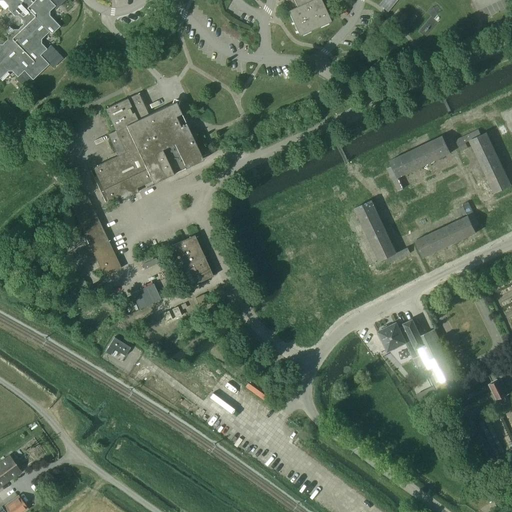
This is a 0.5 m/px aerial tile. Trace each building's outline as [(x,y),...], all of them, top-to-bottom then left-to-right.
[(0,0),(0,78),(8,71),(12,71),(17,77),(15,79),(25,89),(34,81),(33,80),(49,64),(52,68),(63,59),(51,45),(47,49),(41,43),(41,39),(49,32),(51,34),(60,26),(49,15),(49,11),(55,6),(57,8),(65,0),(0,0)] [(284,0),(285,0),(285,1),(286,1),(286,2),(287,3),(288,3),(289,3),(288,10),(288,11),(288,12),(299,36),(331,21),(321,0),(284,0)] [(118,156),(93,168),(108,201),(119,196),(121,200),(138,192),(136,188),(152,181),(153,184),(174,174),(173,171),(184,166),(185,169),(203,160),(201,157),(183,117),(178,106),(177,105),(176,102),(172,104),(149,115),(138,93),(127,99),(105,109),(107,113),(115,131),(108,134),(118,156)] [(469,141),(474,151),(491,143),(486,133),(481,135),(478,130),(455,141),(458,146),(469,141)] [(442,136),(432,141),(440,158),(450,153),(442,136)] [(432,141),(421,146),(429,163),(440,158),(432,141)] [(474,151),(479,162),(496,154),(491,143),(474,151)] [(421,146),(411,151),(419,168),(429,163),(421,146)] [(411,151),(400,156),(408,173),(419,168),(411,151)] [(479,162),(484,172),(501,164),(496,154),(479,162)] [(408,173),(400,156),(390,161),(392,166),(387,169),(398,192),(403,189),(398,178),(408,173)] [(484,172),(489,183),(506,175),(501,164),(484,172)] [(506,175),(489,183),(494,193),(511,185),(506,175)] [(87,197),(70,205),(104,276),(121,268),(87,197)] [(354,209),(359,219),(376,211),(372,200),(354,209)] [(468,216),(457,221),(465,238),(476,233),(473,228),(479,225),(468,202),(462,205),(468,216)] [(359,219),(364,230),(381,222),(376,211),(359,219)] [(457,221),(447,226),(455,243),(465,238),(457,221)] [(364,230),(369,240),(386,232),(381,222),(364,230)] [(447,226),(436,231),(444,248),(455,243),(447,226)] [(436,231),(426,236),(434,253),(444,248),(436,231)] [(369,240),(374,251),(391,243),(386,232),(369,240)] [(194,235),(170,246),(188,287),(213,276),(194,235)] [(434,253),(426,236),(415,241),(423,258),(434,253)] [(391,243),(374,251),(379,261),(385,259),(387,264),(410,253),(407,248),(396,253),(391,243)] [(77,282),(67,287),(72,297),(82,292),(77,282)] [(132,294),(139,309),(161,299),(153,284),(132,294)] [(203,294),(195,298),(199,307),(208,304),(207,303),(208,303),(208,302),(207,303),(205,297),(205,296),(204,296),(203,294)] [(177,307),(172,309),(176,318),(181,316),(177,307)] [(168,311),(163,313),(163,314),(167,322),(172,320),(168,311)] [(418,370),(426,366),(413,339),(420,336),(412,320),(403,324),(404,326),(399,328),(396,323),(387,327),(386,326),(379,329),(380,331),(378,332),(379,333),(378,334),(381,341),(382,341),(388,352),(405,343),(418,370)] [(413,339),(426,366),(441,397),(457,389),(453,380),(458,377),(435,329),(420,336),(413,339)] [(115,349),(126,356),(131,347),(115,337),(106,351),(111,355),(115,349)] [(455,380),(463,395),(469,392),(462,377),(455,380)] [(506,395),(508,394),(500,379),(489,384),(497,400),(498,399),(502,406),(510,402),(506,395)] [(433,386),(428,389),(433,400),(438,397),(433,386)] [(9,457),(0,463),(0,486),(20,472),(9,457)] [(495,503),(499,511),(511,505),(508,496),(495,503)] [(18,497),(5,506),(9,511),(22,511),(27,509),(18,497)]
